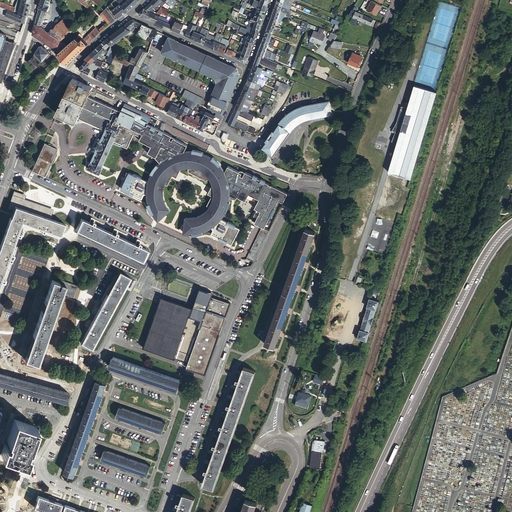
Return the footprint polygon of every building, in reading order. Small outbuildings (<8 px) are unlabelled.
[(17,14),(25,17),(29,2),(28,2),(22,0),(20,0),(20,2),(17,12),(17,14)] [(50,0),(41,0),(39,8),(48,11),(50,0)] [(116,0),(117,0),(120,4),(127,11),(140,0),(127,0),(124,3),(120,0),(116,0)] [(370,0),(366,10),(376,15),(383,0),(370,0)] [(0,6),(7,9),(13,12),(14,11),(15,8),(0,2),(0,1),(0,6)] [(113,1),(108,6),(112,10),(117,6),(113,1)] [(155,5),(151,2),(145,8),(148,12),(149,11),(153,8),(155,5)] [(265,11),(267,5),(260,2),(258,8),(265,11)] [(117,6),(123,14),(127,11),(120,4),(117,6)] [(275,5),(274,9),(286,14),(289,16),(290,13),(287,12),(288,10),(287,10),(281,8),(275,5)] [(112,10),(119,18),(123,14),(117,6),(112,10)] [(72,31),(73,30),(64,18),(54,30),(52,34),(43,28),(48,11),(39,8),(32,34),(54,48),(60,51),(68,44),(65,43),(61,41),(64,38),(66,37),(72,31)] [(109,25),(115,20),(106,8),(104,10),(100,14),(109,25)] [(148,12),(145,8),(144,8),(140,13),(140,15),(149,19),(152,13),(149,11),(148,12)] [(5,15),(24,22),(25,17),(17,14),(13,12),(7,9),(5,15)] [(286,14),(274,9),(270,19),(277,21),(279,15),(284,18),(286,14)] [(353,17),(357,19),(372,26),(375,21),(353,10),(349,15),(353,17)] [(264,15),(256,12),(254,18),(261,21),(264,15)] [(155,14),(152,13),(149,19),(155,22),(157,23),(158,19),(160,16),(155,14)] [(174,26),(175,23),(173,22),(160,16),(158,19),(174,26)] [(255,24),(260,26),(261,21),(254,18),(249,16),(247,21),(250,22),(255,24)] [(132,19),(122,27),(130,31),(137,34),(143,24),(132,19)] [(171,32),(172,30),(174,26),(158,19),(157,23),(155,22),(154,24),(165,29),(171,32)] [(277,21),(270,19),(267,29),(273,31),(274,27),(277,21)] [(299,30),(305,32),(308,22),(303,20),(299,30)] [(184,25),(176,21),(175,23),(174,26),(172,30),(180,33),(181,30),(184,25)] [(191,23),(189,27),(187,32),(185,36),(191,38),(194,31),(197,26),(191,23)] [(137,34),(142,37),(145,31),(144,31),(147,26),(143,24),(137,34)] [(155,30),(147,26),(144,31),(145,31),(142,37),(150,41),(155,30)] [(249,35),(255,37),(258,31),(253,29),(252,31),(246,29),(241,26),(240,30),(241,31),(246,33),(249,35)] [(130,31),(122,27),(118,30),(123,36),(130,31)] [(93,39),(100,32),(97,29),(90,35),(93,39)] [(194,31),(191,38),(197,41),(200,33),(194,31)] [(244,38),(247,39),(248,37),(245,35),(246,33),(241,31),(239,34),(245,36),(244,38)] [(0,81),(1,82),(4,71),(14,43),(3,39),(5,34),(0,32),(0,81)] [(120,39),(116,32),(105,40),(110,46),(120,39)] [(325,37),(314,32),(309,41),(314,43),(314,42),(321,45),(325,37)] [(236,73),(234,67),(165,33),(156,53),(213,81),(204,105),(218,112),(236,73)] [(204,44),(211,47),(216,37),(208,34),(207,36),(204,44)] [(93,39),(90,35),(85,40),(83,37),(80,40),(76,37),(69,43),(68,44),(60,51),(58,53),(68,64),(93,39)] [(217,50),(220,43),(221,41),(222,38),(218,36),(216,35),(216,37),(211,47),(217,50)] [(263,37),(261,43),(268,45),(272,47),(275,41),(270,39),(265,37),(263,37)] [(105,39),(99,46),(109,51),(110,47),(110,46),(105,40),(105,39)] [(252,47),(254,42),(247,39),(245,45),(252,47)] [(217,50),(224,53),(227,46),(222,43),(220,43),(217,50)] [(261,43),(257,54),(262,57),(277,64),(278,60),(268,55),(267,56),(265,55),(266,53),(265,52),(268,45),(261,43)] [(41,62),(49,53),(42,46),(40,46),(38,49),(34,54),(34,55),(41,62)] [(99,56),(105,59),(108,54),(109,51),(99,46),(94,50),(99,56)] [(140,66),(141,63),(147,52),(140,48),(134,58),(132,62),(133,62),(140,66)] [(248,57),(250,52),(243,49),(241,54),(248,57)] [(94,50),(90,54),(96,59),(99,56),(94,50)] [(131,66),(133,62),(132,62),(130,61),(124,58),(111,52),(110,55),(115,58),(131,66)] [(361,56),(352,52),(348,63),(357,67),(361,56)] [(91,64),(92,63),(95,60),(90,54),(85,59),(86,60),(91,64)] [(257,54),(254,64),(258,66),(259,63),(262,57),(257,54)] [(28,62),(35,68),(41,62),(34,55),(28,62)] [(281,69),(282,66),(280,65),(277,64),(262,57),(259,63),(262,64),(270,68),(275,70),(276,68),(281,69)] [(319,61),(309,57),(306,67),(303,73),(310,76),(313,70),(315,71),(319,61)] [(88,74),(91,69),(87,68),(91,64),(86,60),(80,67),(80,70),(88,74)] [(138,70),(140,66),(133,62),(131,66),(130,68),(137,71),(138,70)] [(97,65),(92,63),(91,64),(87,68),(91,69),(95,71),(97,65)] [(258,66),(254,64),(252,69),(261,73),(262,73),(271,77),(273,72),(263,68),(258,66)] [(100,69),(101,67),(97,65),(95,71),(92,76),(95,77),(100,69)] [(126,75),(133,79),(134,76),(140,79),(142,75),(136,72),(137,71),(130,68),(128,72),(126,75)] [(104,71),(100,69),(95,77),(100,80),(104,71)] [(261,73),(252,69),(250,74),(259,78),(261,73)] [(100,80),(104,82),(108,73),(104,71),(100,80)] [(108,84),(119,89),(123,82),(124,79),(120,77),(113,74),(112,76),(108,84)] [(265,80),(259,78),(250,74),(248,79),(257,83),(261,85),(262,86),(265,80)] [(151,88),(133,79),(126,75),(126,76),(124,79),(123,82),(147,94),(148,94),(151,88)] [(72,78),(57,112),(77,121),(78,117),(105,130),(105,129),(91,122),(95,112),(96,112),(96,111),(95,110),(98,105),(100,105),(101,103),(102,102),(88,96),(92,87),(72,78)] [(257,83),(248,79),(246,84),(255,88),(257,83)] [(246,84),(243,90),(252,94),(254,95),(255,95),(257,96),(259,93),(260,90),(259,90),(255,88),(246,84)] [(412,178),(434,90),(411,84),(389,172),(412,178)] [(151,88),(148,94),(155,98),(156,95),(158,96),(159,93),(151,88)] [(252,94),(243,90),(239,99),(244,101),(245,101),(246,99),(252,102),(255,95),(254,95),(252,94)] [(159,93),(158,96),(159,96),(156,102),(164,106),(167,101),(168,102),(170,98),(166,96),(160,93),(159,93)] [(243,103),(238,100),(235,108),(240,110),(248,114),(251,106),(245,103),(245,101),(244,101),(243,103)] [(110,106),(102,102),(101,103),(100,105),(98,105),(95,110),(96,111),(106,115),(110,106)] [(172,104),(167,113),(172,115),(176,106),(177,104),(174,102),(172,103),(172,104)] [(267,152),(269,151),(271,152),(275,146),(278,148),(286,137),(290,133),(295,127),(299,124),(302,122),(306,120),(307,119),(309,119),(313,118),(332,115),(329,102),(309,105),(303,106),(302,106),(298,108),(296,109),(293,111),(290,113),(286,116),(282,120),(278,124),(273,130),(265,140),(267,141),(265,142),(264,142),(264,143),(263,144),(262,147),(262,148),(263,149),(264,150),(265,151),(266,152),(267,152)] [(108,122),(144,140),(145,138),(146,136),(185,156),(184,158),(198,166),(199,164),(243,186),(242,188),(241,188),(236,197),(244,201),(248,194),(258,200),(253,209),(259,212),(253,223),(263,229),(269,217),(270,217),(274,209),(273,209),(277,201),(281,203),(286,194),(244,172),(241,177),(238,175),(240,173),(226,166),(223,171),(219,165),(220,165),(219,163),(217,161),(214,159),(212,157),(211,158),(209,157),(206,155),(203,154),(203,153),(201,152),(199,151),(196,151),(193,150),(193,151),(189,151),(186,151),(189,145),(174,138),(173,140),(171,139),(173,136),(155,127),(159,119),(126,103),(122,111),(110,106),(106,115),(110,117),(109,119),(110,119),(108,122)] [(176,106),(172,115),(176,117),(180,108),(182,104),(180,103),(178,104),(177,106),(176,106)] [(183,104),(182,104),(180,108),(176,117),(183,121),(186,114),(190,108),(183,104)] [(252,122),(254,116),(248,114),(240,110),(235,108),(230,118),(229,119),(227,124),(237,128),(246,132),(249,127),(236,121),(239,116),(252,122)] [(186,114),(183,121),(190,124),(197,112),(196,111),(193,116),(192,117),(186,114)] [(100,140),(99,143),(96,148),(95,151),(87,169),(99,175),(102,168),(101,168),(113,143),(120,146),(127,149),(132,137),(151,146),(147,153),(155,158),(161,146),(145,138),(144,140),(108,122),(110,119),(109,119),(96,112),(95,112),(91,122),(105,129),(105,130),(104,131),(100,140)] [(199,113),(197,112),(190,124),(198,128),(200,123),(195,119),(199,113)] [(210,119),(212,120),(214,117),(215,116),(206,112),(204,116),(210,119)] [(200,123),(198,128),(204,131),(210,119),(204,116),(200,123)] [(161,146),(181,157),(184,158),(185,156),(146,136),(145,138),(161,146)] [(38,155),(51,161),(57,148),(44,142),(38,155)] [(182,161),(181,157),(161,146),(155,158),(159,162),(157,165),(156,164),(155,166),(152,169),(150,173),(151,174),(149,178),(148,181),(147,183),(147,185),(146,189),(146,191),(146,193),(146,194),(146,197),(147,199),(148,203),(148,204),(147,205),(147,206),(149,211),(150,213),(151,215),(152,215),(153,216),(155,218),(156,219),(162,212),(164,214),(169,209),(167,207),(165,204),(164,200),(163,198),(163,196),(163,191),(163,190),(163,188),(164,184),(166,185),(171,176),(175,177),(180,168),(184,168),(184,161),(182,161)] [(271,152),(269,151),(268,153),(272,156),(278,148),(275,146),(271,152)] [(31,170),(36,172),(44,176),(51,161),(38,155),(31,170)] [(184,161),(184,168),(186,167),(187,167),(187,172),(205,181),(209,179),(210,181),(216,177),(217,179),(221,177),(198,166),(184,158),(181,157),(182,161),(184,161)] [(221,177),(241,188),(242,188),(243,186),(199,164),(198,166),(221,177)] [(147,185),(147,183),(140,179),(141,178),(133,174),(132,175),(128,173),(120,189),(124,191),(124,192),(132,196),(132,195),(140,199),(143,195),(146,194),(146,193),(146,191),(146,189),(147,185)] [(236,197),(241,188),(221,177),(217,179),(216,177),(210,181),(212,185),(207,194),(211,196),(206,205),(208,206),(207,208),(204,211),(202,213),(199,215),(196,216),(194,217),(192,217),(189,217),(185,218),(183,224),(186,224),(184,234),(186,234),(190,234),(190,235),(193,235),(197,234),(202,233),(201,232),(204,230),(207,229),(209,228),(210,227),(211,227),(213,226),(215,223),(218,220),(219,219),(220,219),(222,216),(224,213),(224,212),(225,212),(227,208),(229,203),(229,202),(228,202),(229,198),(235,199),(236,197)] [(14,204),(48,217),(51,209),(22,198),(23,194),(13,190),(8,205),(13,207),(14,204)] [(14,204),(13,207),(10,216),(9,215),(0,239),(0,280),(1,281),(2,277),(0,275),(7,258),(9,258),(10,254),(8,253),(15,235),(17,236),(18,231),(16,230),(20,220),(59,234),(63,222),(48,217),(14,204)] [(158,221),(164,214),(162,212),(156,219),(158,221)] [(392,220),(394,215),(383,212),(381,217),(392,220)] [(92,222),(82,217),(81,219),(76,230),(80,231),(140,260),(142,261),(147,250),(148,249),(139,244),(116,233),(92,222)] [(222,221),(219,219),(218,220),(215,223),(213,226),(211,227),(210,227),(212,230),(210,235),(214,237),(218,239),(217,240),(225,244),(226,242),(230,245),(238,229),(234,227),(235,226),(227,222),(226,223),(222,221)] [(260,228),(245,258),(253,262),(267,232),(260,228)] [(304,264),(315,232),(305,229),(265,343),(275,347),(280,332),(288,310),(295,288),(304,264)] [(130,278),(119,272),(80,343),(91,349),(130,278)] [(78,286),(60,279),(59,282),(52,279),(24,358),(36,362),(61,294),(74,298),(78,286)] [(193,307),(162,296),(144,347),(176,358),(179,350),(192,354),(188,367),(206,374),(226,316),(208,310),(204,321),(190,316),(193,307)] [(377,302),(369,299),(357,338),(365,341),(377,302)] [(175,390),(178,380),(111,357),(108,366),(122,371),(175,390)] [(206,469),(201,485),(212,489),(254,373),(243,369),(240,377),(229,407),(222,427),(217,439),(206,469)] [(67,392),(0,374),(0,384),(64,402),(67,392)] [(72,472),(106,383),(102,381),(97,380),(63,468),(72,472)] [(298,392),(295,401),(308,405),(311,396),(298,392)] [(160,433),(163,422),(117,407),(114,417),(160,433)] [(34,426),(13,419),(6,440),(7,440),(5,444),(3,443),(3,444),(0,450),(0,453),(24,462),(26,452),(24,451),(25,447),(27,447),(30,438),(34,426)] [(311,451),(309,468),(319,469),(321,453),(323,453),(325,441),(314,440),(314,444),(312,444),(311,451)] [(145,476),(148,466),(102,450),(99,460),(145,476)] [(182,494),(175,511),(187,511),(193,498),(182,494)] [(51,500),(36,495),(32,506),(48,511),(85,511),(68,506),(51,500)] [(252,511),(256,503),(245,500),(240,511),(252,511)] [(309,511),(312,505),(302,501),(298,511),(309,511)]
